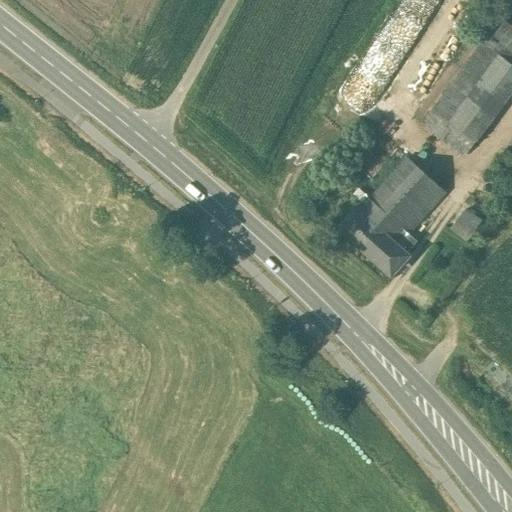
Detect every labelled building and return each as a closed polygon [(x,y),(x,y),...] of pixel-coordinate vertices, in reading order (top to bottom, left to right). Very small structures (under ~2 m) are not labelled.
[(494,51),(454,105),(486,128),(511,91),(511,45),(503,39),(494,51)] [(486,128),(454,105),(494,51),(482,43),(423,124),(444,140),(445,139),(466,155),(486,128)] [(446,191),(409,158),(372,200),(409,233),(446,191)] [(372,200),(369,197),(358,210),(357,209),(341,228),(392,274),(408,256),(407,254),(419,241),(409,233),(372,200)] [(454,227),(474,241),(488,222),(467,208),(454,227)]
